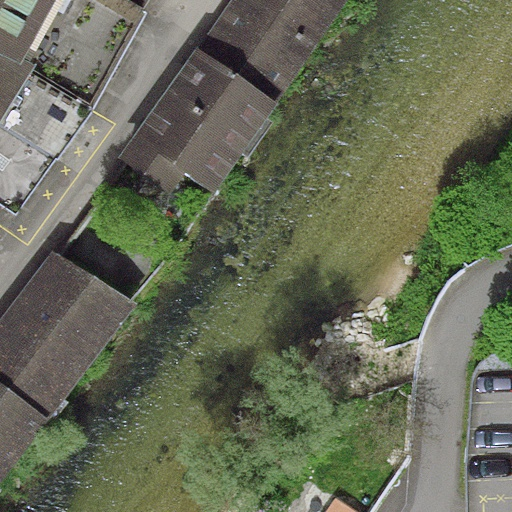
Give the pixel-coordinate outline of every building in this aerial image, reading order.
[(80,0),(0,0),(0,66),(33,82),(39,72),(80,0)] [(80,0),(39,72),(94,111),(146,9),(129,0),(80,0)] [(129,0),(146,9),(151,0),(129,0)] [(237,0),(201,54),(284,109),(356,0),(237,0)] [(201,54),(118,167),(166,201),(182,178),(220,205),(284,109),(201,54)] [(0,130),(33,82),(0,66),(0,130)] [(0,130),(0,199),(19,211),(94,111),(39,72),(33,82),(0,130)] [(134,305),(53,247),(0,319),(0,380),(51,419),(134,305)] [(0,486),(51,419),(0,380),(0,486)] [(356,511),(333,497),(323,511),(356,511)]
